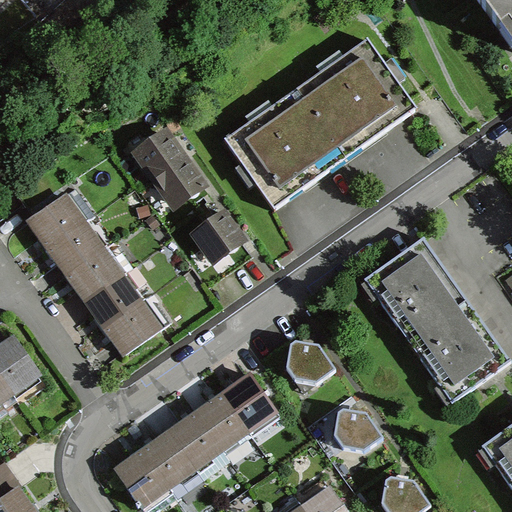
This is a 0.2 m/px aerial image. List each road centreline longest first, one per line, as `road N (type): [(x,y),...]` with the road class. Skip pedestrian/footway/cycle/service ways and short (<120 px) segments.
road 1 (residential): [(108,413),(511,132)]
road 2 (residential): [(19,283),(108,413)]
road 3 (residential): [(95,511),(75,483),(73,445),(108,413)]
